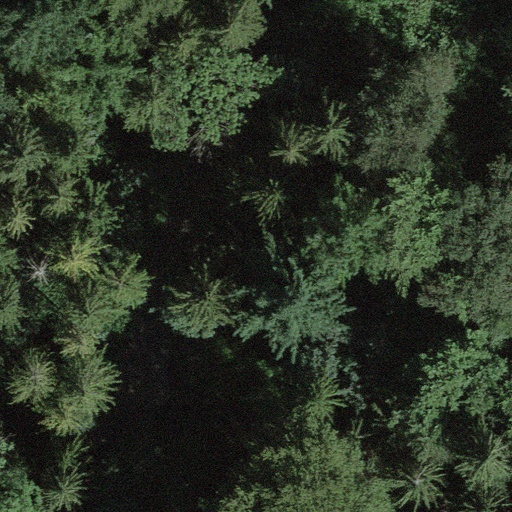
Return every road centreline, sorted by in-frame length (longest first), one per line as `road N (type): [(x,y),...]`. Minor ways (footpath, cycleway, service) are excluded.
road 1 (track): [(289,0),(145,382)]
road 2 (track): [(145,382),(310,437),(393,511)]
road 3 (track): [(145,382),(94,511)]
